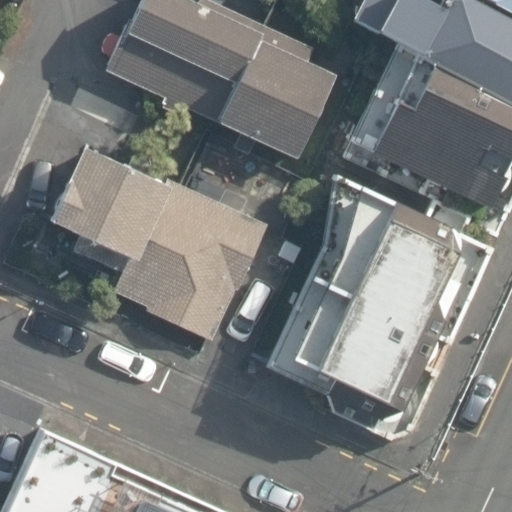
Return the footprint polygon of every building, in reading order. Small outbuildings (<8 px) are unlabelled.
[(221,0),(136,0),(100,80),(295,168),(345,55),(221,0)] [(392,0),(373,39),(425,66),(405,105),(387,96),(363,145),(486,207),(511,156),(511,25),(462,0),(392,0)] [(511,0),(462,0),(511,25),(511,0)] [(158,188),(86,155),(52,228),(126,262),(112,292),(221,341),(274,225),(164,175),(158,188)] [(460,251),(385,215),(310,371),(385,407),(460,251)] [(232,511),(41,431),(6,511),(232,511)]
